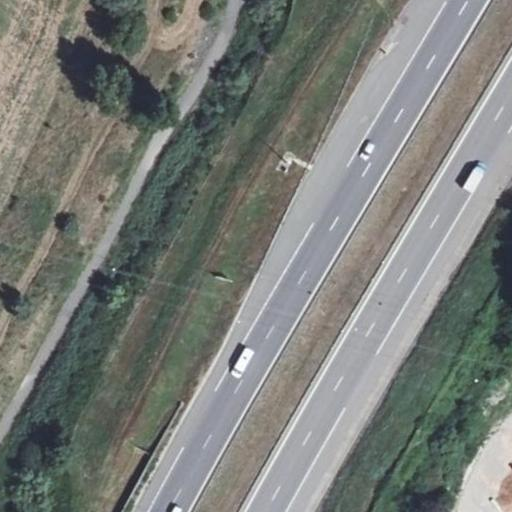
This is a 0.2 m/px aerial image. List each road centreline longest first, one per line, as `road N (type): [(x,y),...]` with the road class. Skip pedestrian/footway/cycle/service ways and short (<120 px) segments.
road 1 (motorway): [(466,0),(166,511)]
road 2 (motorway): [(268,511),(511,96)]
